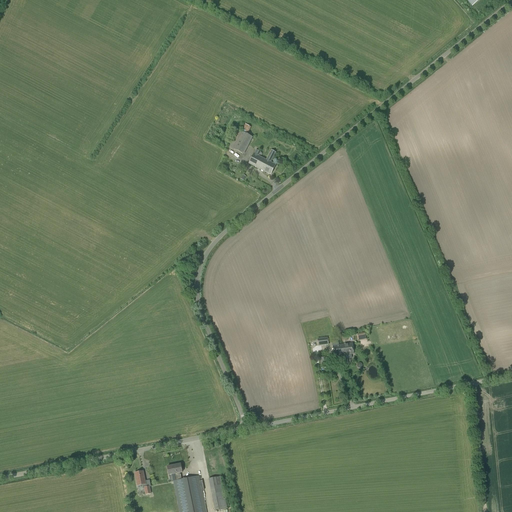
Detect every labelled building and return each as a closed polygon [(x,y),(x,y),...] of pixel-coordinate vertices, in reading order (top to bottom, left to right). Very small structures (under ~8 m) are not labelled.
[(247,134),(251,127),(245,124),(241,132),(237,129),(228,147),(244,154),(253,138),(247,134)] [(261,155),(262,154),(260,153),(261,153),(256,150),(254,154),(249,163),(271,175),(276,165),(271,162),(276,153),(271,150),(266,160),(259,156),(259,155),(261,155)] [(319,346),(329,345),(328,338),(318,339),(319,346)] [(341,345),(343,356),(354,354),(352,343),(341,345)] [(334,357),(343,356),(341,345),(333,346),(334,357)] [(321,368),(328,367),(327,358),(320,358),(321,368)] [(206,511),(202,490),(204,489),(202,480),(200,480),(199,476),(182,480),(180,473),(182,473),(180,464),(167,467),(169,475),(172,475),(179,511),(206,511)] [(137,486),(146,485),(143,471),(135,473),(137,486)] [(215,511),(227,509),(221,476),(208,479),(215,511)]
